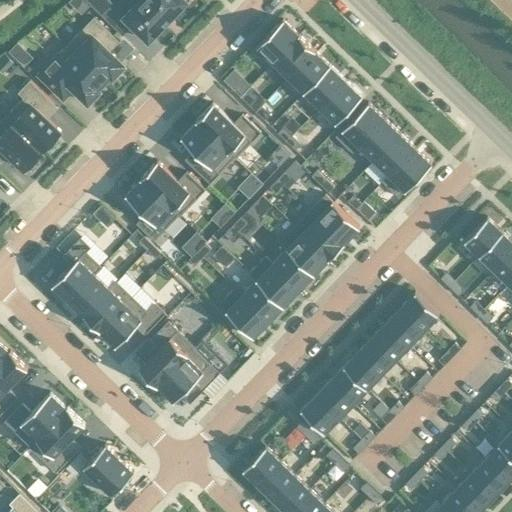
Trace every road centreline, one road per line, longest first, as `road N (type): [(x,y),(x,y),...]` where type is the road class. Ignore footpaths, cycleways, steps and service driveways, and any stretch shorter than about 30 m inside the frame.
road 1 (residential): [(186,457),(506,142)]
road 2 (residential): [(261,0),(0,268)]
road 3 (residential): [(0,288),(186,457)]
